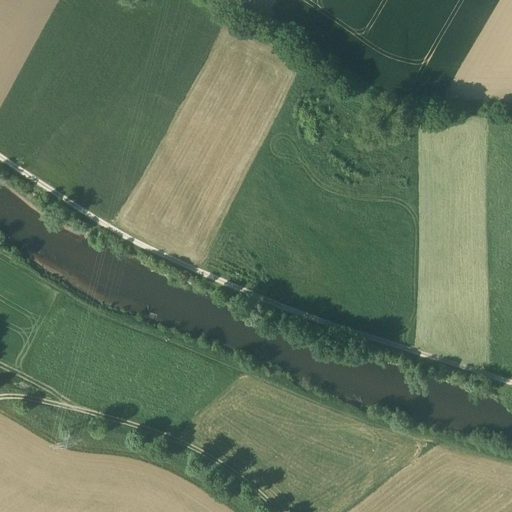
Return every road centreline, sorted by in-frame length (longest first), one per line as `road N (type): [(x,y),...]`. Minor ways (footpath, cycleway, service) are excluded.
road 1 (track): [(0,159),(127,242),(219,284),(372,343),(511,382)]
road 2 (track): [(511,466),(332,413),(72,302),(0,257)]
road 3 (track): [(0,401),(62,406),(164,437),(240,478),(276,511)]
road 4 (track): [(72,302),(12,379),(72,409)]
